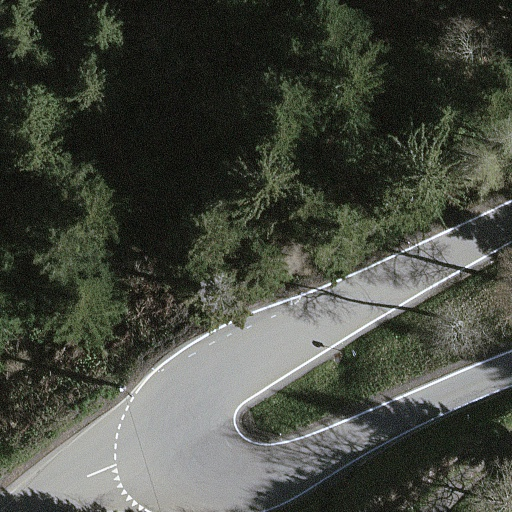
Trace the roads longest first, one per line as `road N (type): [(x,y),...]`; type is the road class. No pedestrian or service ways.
road 1 (tertiary): [(511,215),(169,396),(155,412),(149,457)]
road 2 (tertiary): [(149,457),(158,478),(210,492),(263,479),(362,428),(511,368)]
road 3 (unclassified): [(21,511),(96,471),(149,457)]
